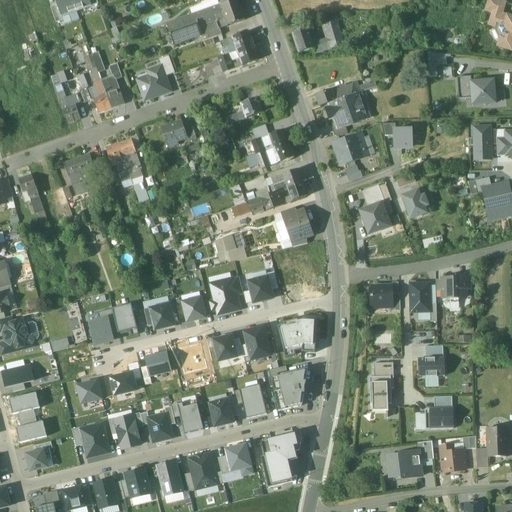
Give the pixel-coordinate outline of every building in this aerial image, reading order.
[(62,16),(77,11),(72,0),(56,0),(58,5),(62,16)] [(72,0),(77,11),(91,5),(89,0),(72,0)] [(237,0),(220,6),(213,9),(217,20),(220,29),(245,20),(238,0),(237,0)] [(506,3),(496,0),(490,0),(486,12),(493,14),(502,17),(502,15),(506,3)] [(219,2),(211,4),(211,3),(207,4),(209,10),(213,9),(220,6),(219,2)] [(62,16),(58,5),(51,8),(57,23),(64,20),(62,16)] [(209,10),(167,25),(174,45),(203,35),(200,26),(217,20),(213,9),(209,10)] [(314,13),(303,17),(306,23),(317,20),(314,13)] [(511,18),(502,15),(502,17),(493,14),(489,26),(496,28),(499,29),(502,35),(506,37),(502,48),(511,51),(511,50),(511,18)] [(87,24),(89,33),(102,30),(100,21),(87,24)] [(344,45),(336,22),(324,26),(329,40),(332,49),(344,45)] [(308,29),(292,34),(298,53),(313,48),(314,48),(313,45),(308,29)] [(249,31),(221,41),(223,48),(235,44),(238,52),(254,46),(249,31)] [(37,34),(26,37),(33,64),(45,61),(37,34)] [(329,40),(313,45),(314,48),(313,48),(316,55),(332,49),(329,40)] [(254,46),(238,52),(243,65),(259,59),(254,46)] [(238,52),(229,55),(234,69),(243,65),(238,52)] [(99,53),(92,55),(98,73),(105,71),(99,53)] [(229,55),(219,58),(224,72),(234,69),(229,55)] [(169,56),(159,60),(162,67),(162,66),(166,77),(175,73),(169,56)] [(429,59),(430,78),(438,78),(438,67),(447,66),(446,58),(429,59)] [(117,65),(110,67),(113,77),(115,76),(116,80),(122,78),(117,65)] [(162,67),(148,71),(150,76),(138,81),(145,101),(158,96),(159,95),(163,93),(165,94),(171,92),(166,77),(162,66),(162,67)] [(82,89),(88,87),(85,75),(79,76),(82,89)] [(113,77),(102,81),(106,92),(107,95),(120,90),(116,80),(115,76),(113,77)] [(471,83),(471,78),(458,78),(459,100),(472,99),(471,83)] [(102,81),(96,83),(100,95),(106,92),(102,81)] [(495,104),(494,82),(471,83),(472,99),(473,106),(495,104)] [(332,92),(335,101),(359,93),(356,84),(332,92)] [(87,89),(81,91),(85,103),(92,101),(87,89)] [(120,90),(107,95),(112,108),(125,104),(120,90)] [(331,91),(317,96),(320,107),(328,104),(335,101),(332,92),(331,91)] [(64,92),(57,94),(63,110),(70,108),(64,92)] [(335,101),(328,104),(329,107),(326,108),(327,111),(328,112),(331,111),(332,114),(330,115),(329,116),(329,117),(329,118),(330,120),(334,119),(335,123),(335,124),(344,121),(346,127),(364,121),(361,112),(364,111),(359,93),(335,101)] [(107,95),(94,99),(99,113),(112,108),(107,95)] [(257,98),(241,105),(244,112),(246,118),(262,112),(257,98)] [(70,108),(63,110),(68,124),(81,119),(76,105),(70,108)] [(244,112),(228,119),(230,124),(246,118),(244,112)] [(344,121),(335,124),(335,123),(333,124),(332,125),(332,126),(335,136),(336,137),(337,137),(348,133),(346,127),(344,121)] [(182,122),(162,129),(168,145),(184,140),(187,138),(183,126),(182,122)] [(219,122),(212,124),(217,136),(223,133),(219,122)] [(191,123),(183,126),(187,138),(184,140),(185,144),(197,139),(191,123)] [(395,124),(383,125),(385,138),(395,137),(395,131),(395,124)] [(475,156),(491,156),(490,129),(473,129),(474,140),(468,140),(468,148),(475,148),(475,156)] [(412,148),(411,130),(395,131),(395,137),(395,149),(412,148)] [(284,131),(269,136),(273,149),(289,144),(284,131)] [(358,136),(334,144),(341,165),(369,155),(366,148),(363,149),(358,136)] [(132,139),(119,144),(124,158),(135,154),(137,153),(132,139)] [(259,139),(252,142),(256,155),(264,153),(259,139)] [(497,157),(506,157),(506,139),(497,140),(497,157)] [(119,144),(106,149),(111,162),(116,161),(116,163),(119,162),(118,160),(124,158),(119,144)] [(289,144),(273,149),(278,164),(294,158),(289,144)] [(100,153),(95,155),(99,167),(104,165),(100,153)] [(269,167),(264,153),(256,155),(262,170),(269,167)] [(90,154),(77,159),(82,173),(95,168),(90,154)] [(135,154),(124,158),(129,172),(131,178),(134,187),(143,184),(143,177),(141,170),(142,169),(140,163),(138,162),(135,154)] [(77,159),(64,164),(69,177),(78,174),(82,173),(77,159)] [(357,166),(346,170),(350,182),(363,177),(360,171),(359,172),(357,166)] [(298,170),(283,175),(285,182),(288,188),(303,183),(298,170)] [(129,172),(120,175),(122,181),(131,178),(129,172)] [(82,173),(78,174),(82,187),(86,185),(85,180),(82,173)] [(32,175),(19,180),(24,193),(37,189),(32,175)] [(283,175),(271,180),(274,186),(285,182),(283,175)] [(413,175),(396,182),(399,189),(416,183),(413,175)] [(91,178),(85,180),(86,185),(88,190),(94,188),(91,178)] [(489,179),(475,182),(478,197),(483,195),(482,190),(491,188),(489,179)] [(8,180),(1,182),(1,183),(2,183),(6,199),(13,197),(8,180)] [(303,183),(288,188),(290,195),(292,202),(307,197),(303,183)] [(239,184),(229,188),(232,198),(243,195),(239,184)] [(489,221),(511,216),(511,200),(509,184),(491,188),(482,190),(483,195),(489,221)] [(379,186),(362,192),(368,209),(381,204),(382,205),(385,204),(379,186)] [(288,188),(278,192),(280,198),(290,195),(288,188)] [(418,191),(402,197),(411,219),(426,213),(424,207),(428,205),(424,196),(420,198),(418,191)] [(271,194),(249,202),(254,216),(283,205),(280,198),(278,192),(271,194)] [(290,195),(280,198),(283,205),(292,202),(290,195)] [(244,198),(234,201),(235,207),(246,203),(244,198)] [(22,201),(15,203),(17,212),(25,210),(22,201)] [(368,209),(361,212),(363,219),(363,221),(364,220),(366,226),(365,226),(366,227),(369,234),(390,227),(382,205),(381,204),(368,209)] [(295,208),(281,213),(284,220),(285,220),(284,219),(297,214),(295,208)] [(297,214),(284,219),(285,220),(292,241),(292,242),(305,237),(312,234),(304,212),(297,214)] [(247,257),(242,233),(215,240),(220,264),(247,257)] [(305,237),(292,242),(292,241),(291,242),(293,248),(308,244),(305,237)] [(442,245),(441,237),(423,240),(425,248),(442,245)] [(268,278),(271,292),(279,290),(275,272),(267,274),(267,278),(268,278)] [(457,279),(442,279),(442,292),(443,299),(450,299),(450,303),(459,303),(459,298),(467,298),(466,292),(466,276),(465,276),(457,276),(457,279)] [(239,278),(233,279),(237,296),(243,295),(243,293),(239,278)] [(251,291),(253,303),(253,304),(273,299),(271,292),(268,278),(267,278),(249,282),(251,291)] [(7,281),(0,282),(0,289),(11,286),(9,279),(7,280),(7,281)] [(240,310),(237,296),(233,279),(210,285),(214,300),(217,312),(218,316),(240,310)] [(430,284),(410,285),(411,314),(431,313),(431,305),(430,284)] [(392,287),(373,287),(373,296),(371,296),(371,306),(380,306),(380,309),(389,308),(393,308),(392,294),(392,287)] [(251,291),(243,293),(243,295),(246,305),(253,303),(251,291)] [(6,294),(0,295),(0,313),(11,311),(6,294)] [(400,294),(392,294),(393,308),(389,308),(389,311),(401,311),(400,294)] [(187,323),(206,318),(205,315),(202,303),(201,298),(182,303),(187,323)] [(217,312),(214,300),(208,302),(211,313),(217,312)] [(211,313),(208,302),(202,303),(205,315),(211,313)] [(138,303),(132,305),(134,315),(140,313),(138,303)] [(173,304),(145,311),(148,326),(154,325),(155,331),(174,326),(171,313),(175,312),(173,304)] [(138,331),(134,315),(132,305),(112,310),(118,336),(138,331)] [(118,336),(112,310),(97,313),(99,321),(108,319),(112,337),(118,336)] [(12,317),(0,320),(0,330),(0,332),(4,331),(15,328),(14,323),(12,317)] [(26,319),(14,323),(15,328),(4,331),(7,343),(0,345),(2,355),(33,347),(33,344),(34,342),(33,339),(31,337),(26,319)] [(112,337),(108,319),(99,321),(89,323),(95,346),(113,341),(112,337)] [(315,353),(317,319),(304,319),(303,321),(299,322),(298,320),(284,323),(284,325),(278,327),(285,359),(296,356),(295,352),(301,351),(302,352),(315,353)] [(264,328),(244,333),(251,361),(270,356),(270,355),(267,344),(264,328)] [(471,336),(460,336),(460,344),(471,344),(471,336)] [(219,362),(237,358),(233,341),(232,337),(214,341),(219,362)] [(53,351),(70,348),(68,338),(51,342),(53,351)] [(244,356),(240,339),(233,341),(237,358),(244,356)] [(46,353),(53,351),(51,343),(44,344),(46,353)] [(274,343),(267,344),(270,355),(276,354),(274,343)] [(394,357),(401,351),(397,346),(390,352),(394,357)] [(426,359),(444,359),(443,347),(425,348),(426,359)] [(147,367),(149,377),(170,371),(165,352),(144,357),(147,367)] [(418,359),(419,377),(426,377),(426,378),(437,378),(437,376),(445,376),(445,359),(444,359),(426,359),(418,359)] [(135,382),(143,380),(140,369),(139,363),(128,365),(130,374),(133,373),(135,382)] [(374,364),(374,378),(393,377),(393,364),(374,364)] [(3,374),(6,389),(12,387),(24,384),(34,382),(30,367),(3,374)] [(149,377),(147,367),(140,369),(143,380),(144,385),(151,384),(149,377)] [(269,372),(271,377),(288,373),(286,368),(269,372)] [(302,407),(308,369),(288,373),(271,377),(280,412),(302,407)] [(111,379),(115,396),(137,391),(135,382),(133,373),(130,374),(111,379)] [(394,388),(393,377),(374,378),(369,378),(370,405),(372,405),(373,411),(388,411),(388,405),(392,405),(391,389),(394,388)] [(98,382),(78,386),(82,404),(102,400),(98,382)] [(24,384),(12,387),(14,393),(25,390),(24,384)] [(243,404),(247,420),(267,415),(263,398),(261,390),(260,386),(240,391),(243,404)] [(237,405),(243,404),(240,391),(234,392),(237,405)] [(9,400),(13,415),(18,414),(34,410),(40,409),(36,394),(9,400)] [(452,398),(435,398),(435,410),(453,409),(452,398)] [(235,399),(228,401),(233,418),(239,416),(235,399)] [(177,405),(180,417),(184,435),(204,430),(199,412),(205,410),(204,405),(198,406),(196,401),(177,405)] [(228,401),(210,405),(216,427),(234,423),(233,418),(228,401)] [(180,417),(177,405),(177,404),(171,405),(172,407),(174,419),(180,417)] [(167,415),(170,426),(176,425),(174,419),(172,407),(165,409),(166,415),(167,415)] [(435,410),(425,410),(426,430),(453,430),(453,409),(435,410)] [(20,421),(36,417),(34,410),(18,414),(20,421)] [(140,415),(143,426),(149,425),(148,419),(149,419),(148,413),(140,415)] [(143,426),(140,415),(140,414),(133,416),(134,418),(137,429),(143,427),(143,426)] [(148,419),(154,443),(173,438),(170,426),(167,415),(166,415),(149,419),(148,419)] [(20,421),(22,427),(37,424),(36,417),(20,421)] [(123,450),(141,445),(137,429),(134,418),(133,417),(115,421),(119,434),(123,450)] [(112,436),(119,434),(115,421),(115,419),(109,421),(112,436)] [(17,429),(20,444),(47,437),(43,422),(37,424),(22,427),(17,429)] [(80,431),(87,459),(110,453),(103,426),(80,431)] [(72,430),(77,448),(84,446),(79,428),(72,430)] [(508,429),(487,430),(487,435),(490,435),(490,449),(488,449),(488,458),(489,458),(509,457),(508,429)] [(261,458),(268,488),(295,482),(290,462),(298,460),(296,452),(300,451),(302,439),(300,433),(261,442),(264,457),(261,458)] [(432,442),(418,444),(419,452),(420,462),(434,460),(432,442)] [(34,447),(35,453),(50,449),(53,449),(52,443),(34,447)] [(227,451),(228,457),(232,472),(242,470),(243,476),(253,473),(246,446),(227,451)] [(452,446),(441,447),(444,471),(465,469),(465,461),(463,461),(463,451),(453,452),(452,446)] [(27,455),(31,472),(48,468),(46,461),(52,459),(50,449),(35,453),(27,455)] [(488,458),(488,449),(476,450),(477,462),(477,468),(489,467),(489,458),(488,458)] [(419,452),(400,454),(400,456),(391,457),(392,461),(388,462),(389,470),(393,470),(394,478),(403,476),(403,479),(422,477),(420,462),(419,452)] [(191,473),(196,490),(218,485),(215,472),(210,454),(188,460),(191,473)] [(222,476),(233,473),(228,457),(218,459),(222,476)] [(160,478),(165,497),(183,492),(180,479),(176,463),(157,467),(160,478)] [(153,480),(160,478),(157,467),(151,469),(153,480)] [(215,472),(218,485),(224,483),(220,470),(215,472)] [(144,471),(125,476),(127,481),(131,500),(151,496),(149,489),(146,477),(144,471)] [(185,477),(189,492),(196,490),(191,473),(185,475),(185,477)] [(152,476),(146,477),(149,489),(155,488),(152,476)] [(180,479),(183,492),(183,494),(189,492),(185,477),(180,479)] [(112,480),(95,484),(101,510),(118,506),(117,501),(113,484),(112,480)] [(127,481),(121,483),(125,499),(131,498),(127,481)] [(113,484),(117,501),(125,499),(121,483),(113,484)] [(82,488),(64,492),(69,511),(87,507),(83,490),(82,488)] [(89,488),(83,490),(87,507),(93,506),(89,488)] [(0,508),(10,506),(6,489),(0,490),(0,508)] [(45,495),(48,505),(54,503),(56,511),(61,509),(57,492),(45,495)] [(36,511),(55,511),(56,511),(54,503),(48,505),(35,508),(36,511)]
